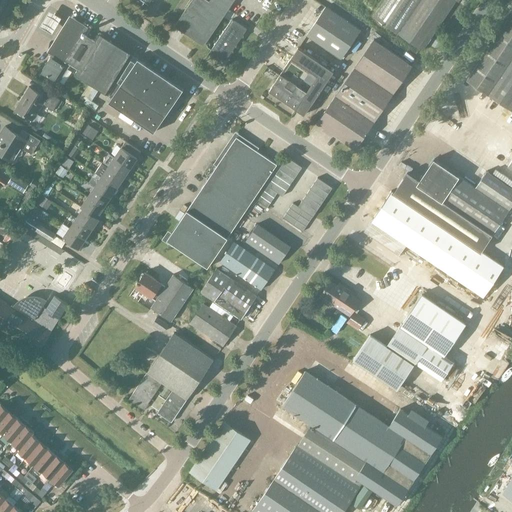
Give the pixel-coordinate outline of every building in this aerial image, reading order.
[(132,0),(145,8),(150,0),(132,0)] [(204,46),(228,9),(214,0),(191,0),(174,26),(204,46)] [(214,0),(228,9),(234,0),(214,0)] [(422,50),(456,0),(384,0),(373,17),(422,50)] [(325,7),(313,24),(306,35),(341,58),(360,30),(325,7)] [(511,10),(466,79),(511,110),(511,10)] [(41,28),(54,36),(63,20),(50,13),(41,28)] [(87,27),(72,18),(51,52),(54,54),(71,64),(78,69),(77,72),(76,72),(75,73),(76,74),(77,73),(89,81),(87,84),(82,93),(91,99),(99,87),(104,91),(104,92),(105,92),(111,84),(114,86),(105,101),(154,133),(183,89),(137,58),(135,62),(130,59),(131,57),(131,58),(132,57),(130,56),(99,37),(98,36),(98,37),(95,42),(84,35),(84,33),(83,33),(87,27)] [(228,56),(241,38),(244,37),(243,35),(247,30),(232,20),(211,50),(222,58),(223,56),(227,55),(228,56)] [(354,67),(393,93),(412,65),(374,39),(354,67)] [(268,91),(295,109),(303,115),(304,113),(309,107),(333,71),(298,47),(268,91)] [(54,54),(43,72),(60,83),(71,64),(54,54)] [(374,121),(393,93),(354,67),(335,95),(374,121)] [(53,110),(60,99),(48,92),(45,97),(30,87),(16,110),(32,120),(42,103),(53,110)] [(355,150),(374,121),(335,95),(322,114),(316,124),(355,150)] [(95,109),(92,114),(103,119),(105,114),(95,109)] [(93,127),(88,124),(82,132),(87,135),(93,127)] [(0,134),(0,153),(14,162),(22,148),(31,154),(40,140),(22,129),(18,135),(7,128),(3,135),(0,134)] [(277,164),(256,150),(236,137),(166,239),(207,267),(277,164)] [(121,147),(114,157),(130,168),(132,169),(135,165),(133,163),(137,158),(140,152),(125,141),(121,147)] [(81,148),(75,152),(80,159),(86,154),(81,148)] [(126,173),(130,168),(114,157),(108,167),(123,178),(125,179),(128,175),(126,173)] [(287,157),(283,162),(298,172),(302,167),(287,157)] [(492,236),(511,205),(511,188),(486,171),(475,187),(433,159),(419,180),(407,172),(395,189),(483,248),(491,235),(492,236)] [(283,162),(279,168),(294,178),(298,172),(283,162)] [(62,175),(67,167),(61,163),(55,171),(62,175)] [(101,163),(95,173),(101,177),(116,187),(116,188),(118,189),(122,185),(119,183),(123,178),(108,167),(101,163)] [(279,168),(275,174),(290,184),(294,178),(279,168)] [(275,174),(271,180),(286,190),(290,184),(275,174)] [(12,175),(8,182),(23,192),(28,185),(12,175)] [(113,193),(116,188),(116,187),(101,177),(94,187),(110,198),(112,199),(115,195),(113,193)] [(317,177),(313,183),(328,193),(332,188),(317,177)] [(271,180),(267,186),(277,192),(282,196),(286,190),(271,180)] [(313,183),(309,189),(324,199),(328,193),(313,183)] [(277,192),(267,186),(264,191),(274,197),(277,192)] [(106,203),(110,198),(94,187),(87,197),(103,207),(103,208),(105,209),(108,205),(106,203)] [(309,189),(305,195),(320,205),(324,199),(309,189)] [(481,251),(483,248),(395,189),(393,192),(390,191),(370,221),(483,297),(503,267),(481,251)] [(274,197),(264,191),(260,196),(270,202),(274,197)] [(305,195),(301,201),(316,211),(320,205),(305,195)] [(260,196),(257,201),(267,207),(270,202),(260,196)] [(103,208),(103,207),(87,197),(80,207),(82,209),(83,208),(98,219),(101,215),(99,213),(103,208)] [(301,201),(297,206),(302,210),(312,217),(316,211),(301,201)] [(292,203),(289,208),(299,215),(302,210),(297,206),(292,203)] [(261,206),(257,210),(264,216),(268,212),(261,206)] [(95,224),(98,219),(83,208),(82,209),(76,218),(92,229),(94,230),(97,226),(95,224)] [(289,208),(286,213),(296,220),(299,215),(289,208)] [(312,217),(302,210),(299,215),(309,221),(312,217)] [(286,213),(282,218),(292,225),(296,220),(286,213)] [(309,221),(299,215),(296,220),(305,226),(309,221)] [(88,234),(92,229),(76,218),(69,228),(85,239),(87,240),(90,236),(88,234)] [(296,220),(292,225),(302,231),(305,226),(296,220)] [(63,250),(20,223),(18,227),(60,254),(63,250)] [(38,224),(34,231),(51,241),(55,234),(38,224)] [(257,224),(245,241),(279,264),(290,246),(257,224)] [(0,225),(0,232),(5,236),(8,231),(0,225)] [(81,244),(85,239),(69,228),(62,238),(80,250),(83,246),(81,244)] [(274,270),(234,243),(221,262),(260,290),(274,270)] [(245,313),(256,296),(229,278),(230,277),(216,267),(200,291),(240,319),(244,312),(245,313)] [(173,274),(168,281),(165,286),(144,272),(135,286),(155,300),(150,307),(171,321),(193,288),(173,274)] [(349,296),(351,293),(341,287),(340,289),(329,282),(325,288),(324,288),(323,290),(324,290),(318,299),(327,305),(330,301),(339,307),(348,313),(356,301),(349,296)] [(12,305),(11,306),(0,299),(0,323),(40,348),(68,304),(54,296),(46,309),(42,307),(47,299),(46,299),(45,301),(41,299),(38,298),(34,297),(30,297),(26,298),(22,300),(19,302),(16,304),(14,306),(12,304),(11,305),(12,305)] [(203,304),(191,321),(189,323),(222,346),(236,326),(203,304)] [(353,313),(346,323),(357,330),(364,320),(353,313)] [(163,331),(168,324),(157,316),(152,323),(163,331)] [(370,335),(353,360),(397,390),(411,368),(415,371),(419,366),(441,381),(454,361),(427,343),(426,345),(399,327),(387,346),(370,335)] [(213,359),(173,333),(146,372),(161,383),(172,390),(186,399),(213,359)] [(481,348),(485,340),(481,337),(477,346),(481,348)] [(486,350),(497,358),(501,352),(490,344),(486,350)] [(388,427),(315,378),(305,371),(282,405),(366,460),(354,478),(362,483),(396,505),(441,436),(425,425),(429,419),(411,408),(407,414),(400,409),(388,427)] [(143,409),(161,383),(146,372),(128,399),(143,409)] [(404,394),(408,397),(416,387),(411,384),(404,394)] [(171,422),(186,399),(172,390),(156,412),(171,422)] [(0,420),(10,408),(6,405),(4,407),(0,403),(0,420)] [(0,431),(3,434),(17,417),(13,414),(14,412),(10,408),(0,420),(0,431)] [(11,441),(27,422),(23,419),(21,421),(17,417),(3,434),(11,441)] [(223,421),(189,471),(216,489),(250,439),(223,421)] [(19,448),(31,434),(33,432),(29,428),(31,426),(27,422),(11,441),(19,448)] [(26,457),(41,438),(37,435),(35,437),(31,434),(19,448),(17,450),(26,457)] [(34,464),(48,448),(44,444),(46,442),(41,438),(26,457),(34,464)] [(342,511),(362,483),(354,478),(352,482),(297,444),(251,511),(342,511)] [(42,471),(58,452),(54,449),(52,451),(48,448),(34,464),(42,471)] [(50,478),(64,461),(60,458),(62,456),(58,452),(42,471),(50,478)] [(18,453),(13,457),(17,463),(23,459),(18,453)] [(52,485),(55,482),(59,485),(75,466),(70,463),(68,465),(64,461),(50,478),(47,482),(52,485)] [(511,493),(511,471),(502,487),(511,493)] [(0,511),(7,511),(14,505),(6,498),(0,504),(0,511)]
